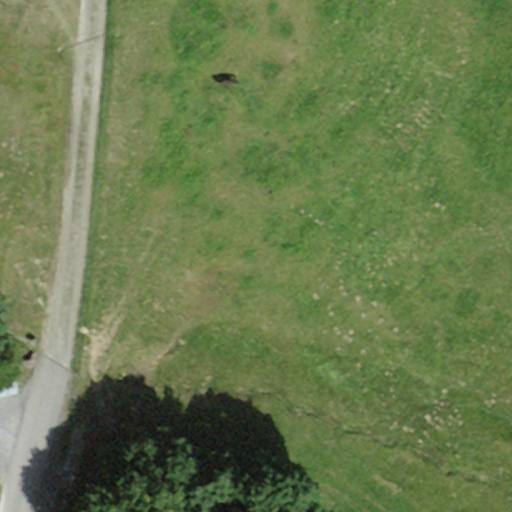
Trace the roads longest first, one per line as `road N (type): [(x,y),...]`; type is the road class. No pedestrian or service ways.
road 1 (track): [(57,358),(91,0)]
road 2 (track): [(57,358),(16,511)]
